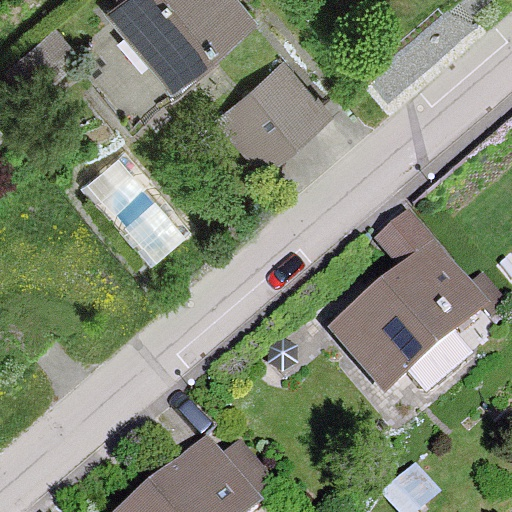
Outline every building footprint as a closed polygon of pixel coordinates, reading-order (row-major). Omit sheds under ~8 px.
[(120,24),(177,93),(258,26),(236,0),(132,0),(113,16),(120,24)] [(137,126),(177,93),(120,24),(94,45),(102,54),(87,66),(137,126)] [(287,74),(231,120),(268,164),(324,117),(287,74)] [(499,320),(441,251),(338,337),(397,406),(417,389),(432,406),(482,364),(468,346),(499,320)] [(0,317),(0,330),(32,364),(53,344),(15,304),(0,317)] [(216,444),(135,511),(266,511),(271,508),(216,444)]
